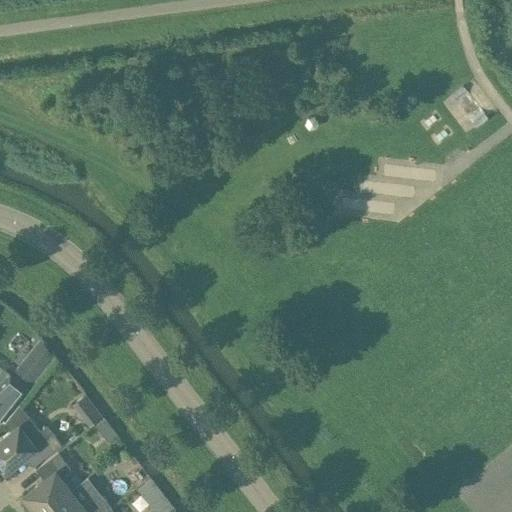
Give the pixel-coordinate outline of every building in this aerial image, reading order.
[(41,338),(16,368),(30,379),(55,349),(41,338)] [(0,418),(1,419),(26,388),(10,375),(0,384),(0,418)] [(85,394),(76,401),(92,423),(102,415),(85,394)] [(40,429),(19,403),(4,422),(11,430),(0,439),(0,464),(5,471),(25,455),(33,466),(61,444),(47,425),(40,429)] [(58,451),(36,468),(44,479),(25,494),(38,511),(42,511),(70,490),(61,477),(71,467),(58,451)] [(42,511),(103,511),(111,506),(88,476),(71,490),(70,490),(42,511)] [(156,477),(142,484),(155,511),(160,511),(170,507),(156,477)]
